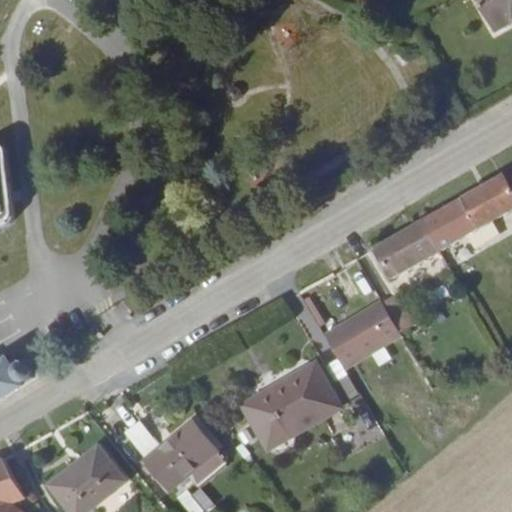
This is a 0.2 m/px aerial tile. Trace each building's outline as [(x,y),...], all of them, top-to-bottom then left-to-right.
[(391,0),(350,0),(385,15),(391,0)] [(511,0),(474,0),(496,37),(511,27),(511,0)] [(0,228),(2,227),(9,218),(2,154),(0,153),(0,228)] [(511,181),(507,174),(464,199),(484,229),(511,213),(511,181)] [(420,224),(439,254),(484,229),(464,199),(448,208),(420,224)] [(394,279),(439,254),(420,224),(399,236),(376,249),(394,279)] [(410,340),(386,302),(331,336),(353,375),(410,340)] [(0,402),(37,379),(38,371),(36,366),(32,363),(26,363),(16,368),(12,361),(0,366),(0,402)] [(341,408),(316,366),(275,388),(277,392),(247,409),(271,452),(280,456),(294,449),(296,441),(293,434),(341,408)] [(217,455),(195,426),(148,464),(171,493),(188,479),(217,455)] [(226,467),(217,455),(188,479),(197,490),(226,467)] [(29,500),(7,459),(0,461),(0,511),(33,511),(21,503),(29,500)] [(104,511),(129,499),(111,462),(57,491),(67,511),(104,511)]
